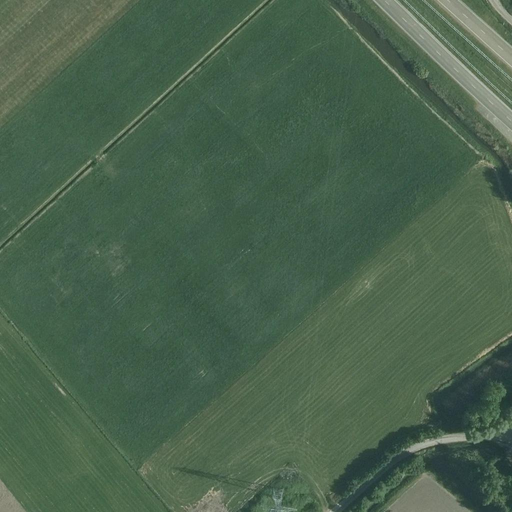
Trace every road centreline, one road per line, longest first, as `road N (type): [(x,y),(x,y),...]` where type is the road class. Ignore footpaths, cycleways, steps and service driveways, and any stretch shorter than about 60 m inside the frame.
road 1 (unclassified): [(335,511),(419,444),(506,436)]
road 2 (trunk): [(385,0),(511,125)]
